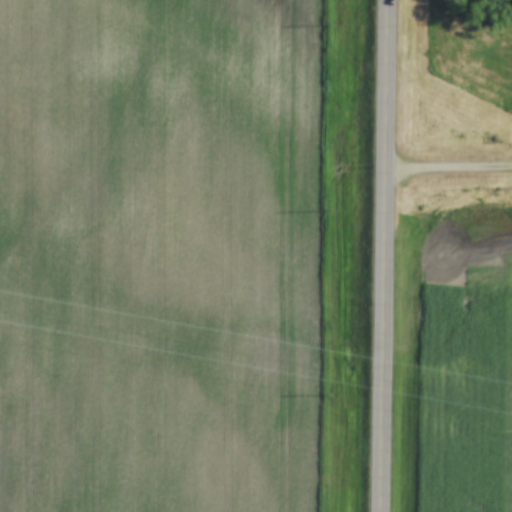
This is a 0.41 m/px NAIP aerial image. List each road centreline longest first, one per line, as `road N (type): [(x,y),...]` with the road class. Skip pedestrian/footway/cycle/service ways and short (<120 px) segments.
road 1 (tertiary): [(384,511),(391,0)]
road 2 (track): [(391,169),(511,167)]
